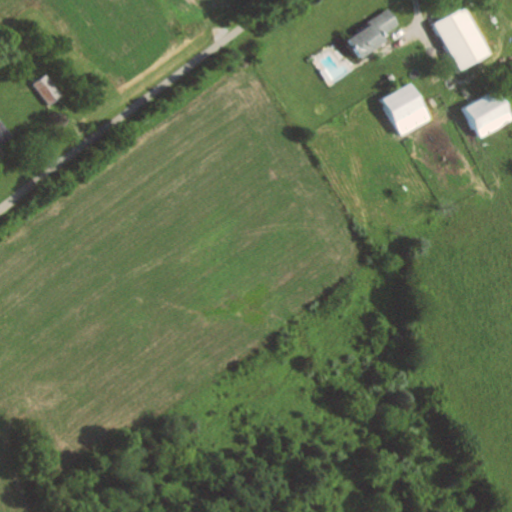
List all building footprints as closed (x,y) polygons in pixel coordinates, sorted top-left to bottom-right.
[(431,22),(456,70),(486,54),(461,6),(431,22)] [(343,35),(356,57),(384,41),(380,34),(397,25),(388,9),(343,35)] [(58,97),(45,75),(32,83),(45,105),(58,97)] [(398,134),(428,121),(412,83),(382,95),(398,134)] [(495,89),(461,107),(477,137),(511,119),(495,89)] [(0,142),(8,137),(0,125),(0,142)]
